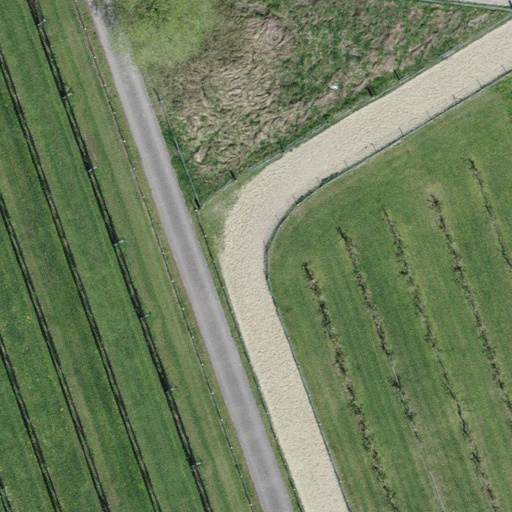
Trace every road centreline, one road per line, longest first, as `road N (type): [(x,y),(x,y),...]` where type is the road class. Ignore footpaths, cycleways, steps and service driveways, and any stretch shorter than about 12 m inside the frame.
road 1 (unknown): [(511,50),(259,205),(238,241),(243,290),(323,511)]
road 2 (track): [(95,0),(275,511)]
